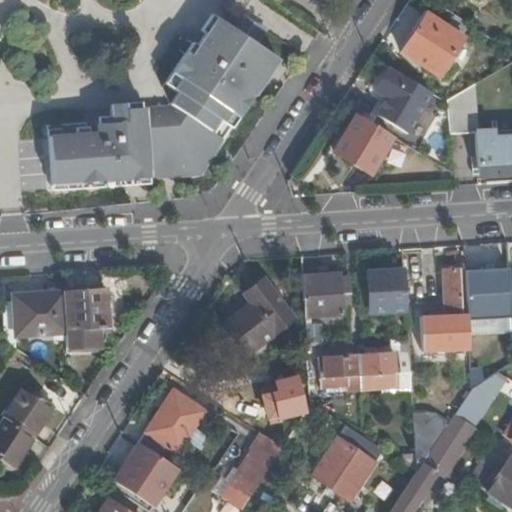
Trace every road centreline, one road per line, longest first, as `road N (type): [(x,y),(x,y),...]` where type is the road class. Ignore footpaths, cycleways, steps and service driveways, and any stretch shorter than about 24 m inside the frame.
road 1 (residential): [(229,230),(38,511)]
road 2 (residential): [(511,212),(229,230)]
road 3 (residential): [(384,0),(229,230)]
road 4 (residential): [(229,230),(0,247)]
